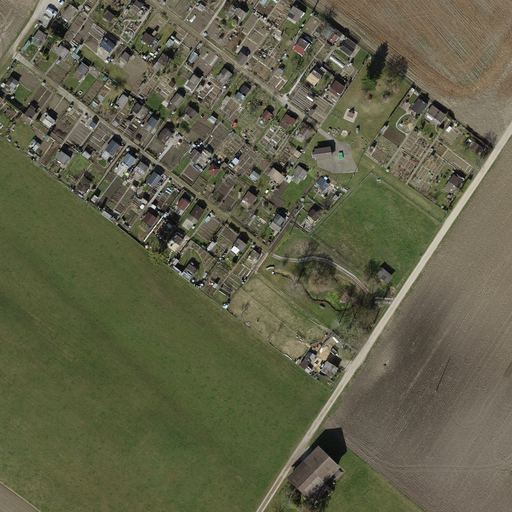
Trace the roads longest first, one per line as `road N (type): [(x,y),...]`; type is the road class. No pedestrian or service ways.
road 1 (track): [(259,511),(511,126)]
road 2 (track): [(10,51),(267,250)]
road 3 (track): [(149,0),(345,149)]
road 4 (track): [(345,149),(448,221)]
